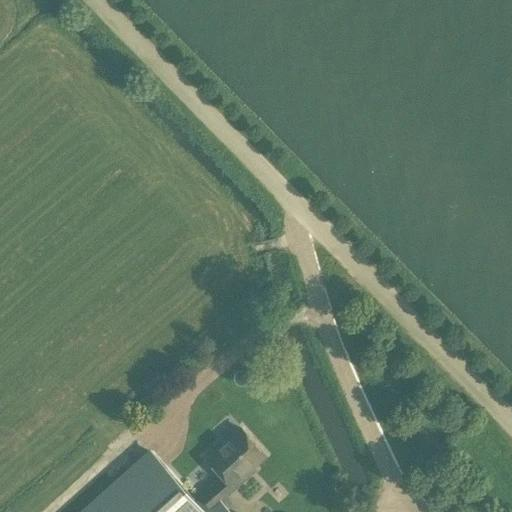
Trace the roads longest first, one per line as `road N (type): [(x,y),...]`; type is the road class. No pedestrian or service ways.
road 1 (unclassified): [(420,511),(369,440),(325,345),(303,267),(299,210)]
road 2 (unclassified): [(511,414),(299,210)]
road 3 (unclassified): [(299,210),(93,0)]
